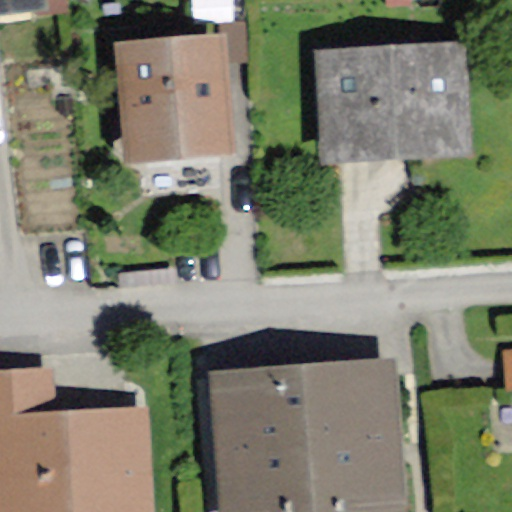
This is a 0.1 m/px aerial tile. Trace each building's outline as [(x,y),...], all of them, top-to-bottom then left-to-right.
[(7,0),(0,0),(0,18),(9,17),(7,0)] [(205,41),(112,46),(118,161),(212,155),(205,41)] [(441,41),(309,53),(319,165),(451,153),(441,41)] [(398,511),(389,354),(222,364),(231,511),(398,511)] [(57,367),(0,369),(0,511),(160,511),(154,401),(59,406),(57,367)]
